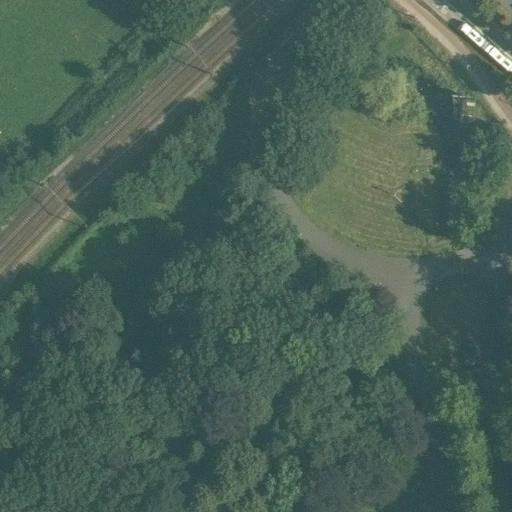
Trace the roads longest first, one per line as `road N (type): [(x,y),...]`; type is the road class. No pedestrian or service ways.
road 1 (unclassified): [(398,274),(331,250),(297,224),(264,171),(259,117),(269,74),(333,0)]
road 2 (unclassified): [(446,511),(398,274)]
